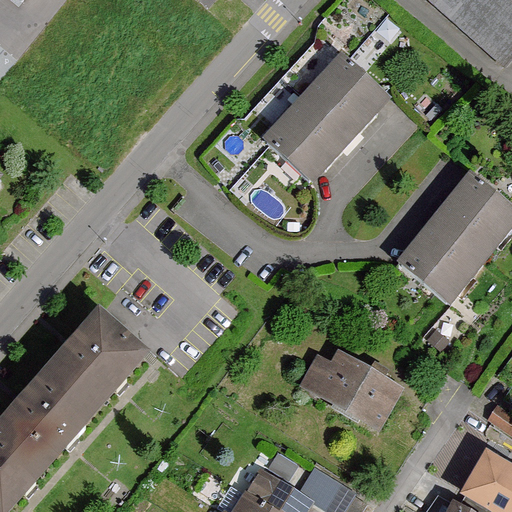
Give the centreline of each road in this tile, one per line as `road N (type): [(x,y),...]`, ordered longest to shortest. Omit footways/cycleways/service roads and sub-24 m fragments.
road 1 (residential): [(0,331),(290,0)]
road 2 (residential): [(380,511),(463,389)]
road 3 (unknown): [(94,219),(206,302)]
road 4 (unknown): [(402,0),(511,80)]
